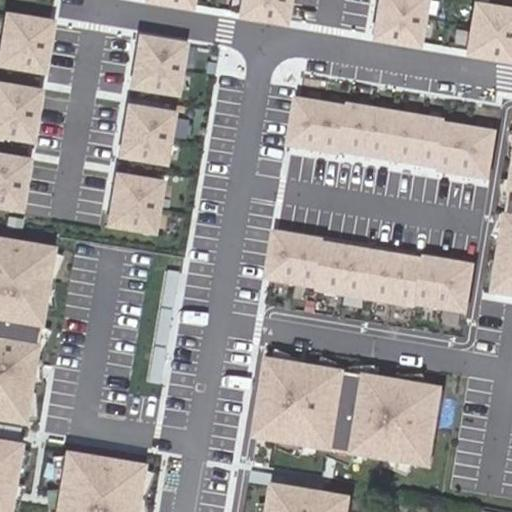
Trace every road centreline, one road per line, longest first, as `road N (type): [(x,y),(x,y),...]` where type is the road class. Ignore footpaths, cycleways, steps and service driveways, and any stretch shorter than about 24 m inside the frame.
road 1 (residential): [(185,511),(267,37)]
road 2 (residential): [(267,37),(511,79)]
road 3 (residential): [(267,37),(76,3)]
